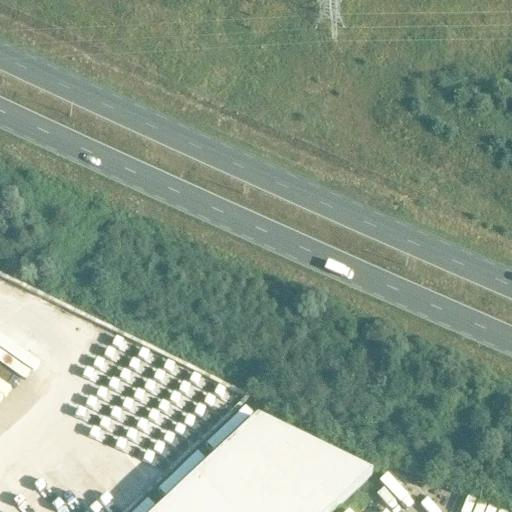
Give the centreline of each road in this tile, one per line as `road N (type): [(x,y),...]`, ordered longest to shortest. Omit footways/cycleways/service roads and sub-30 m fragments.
road 1 (primary): [(511,283),(0,49)]
road 2 (primary): [(0,113),(511,338)]
